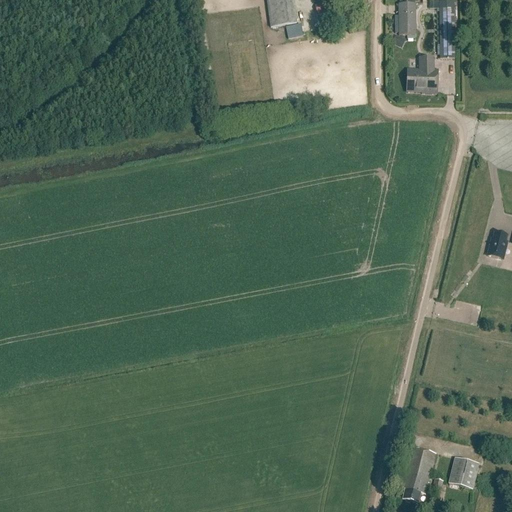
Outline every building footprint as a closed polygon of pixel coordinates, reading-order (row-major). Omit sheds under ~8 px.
[(266,0),(271,29),(296,25),(293,0),(266,0)] [(439,60),(454,60),(453,3),(438,3),(439,60)] [(316,17),(328,15),(327,5),(315,6),(316,17)] [(398,6),(399,16),(399,18),(399,35),(399,38),(415,38),(415,6),(398,6)] [(289,40),(303,37),(301,25),(287,27),(289,40)] [(430,61),(419,61),(419,72),(407,72),(407,96),(437,96),(437,71),(430,71),(430,61)] [(503,261),(507,244),(506,243),(507,238),(495,235),(493,241),(491,241),(487,258),(503,261)] [(425,497),(436,455),(412,449),(401,491),(405,491),(402,501),(418,505),(421,496),(425,497)] [(471,490),(477,466),(453,460),(447,484),(471,490)] [(443,503),(445,494),(440,493),(443,483),(435,481),(432,492),(438,493),(436,502),(443,503)]
